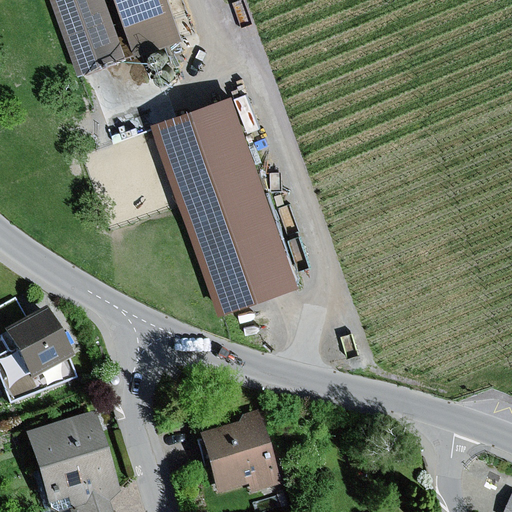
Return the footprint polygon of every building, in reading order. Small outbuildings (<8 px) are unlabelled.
[(52,0),(79,75),(126,60),(104,0),(52,0)] [(165,0),(116,0),(136,55),(180,38),(165,0)] [(152,64),(155,65),(157,66),(160,66),(162,65),(164,64),(166,61),(167,59),(166,56),(165,53),(163,51),(161,50),(158,50),(155,50),(153,52),(151,54),(150,56),(150,59),(151,62),(152,64)] [(158,82),(161,84),(163,85),(166,85),(168,84),(170,82),(172,80),(173,77),(172,75),(171,72),(169,70),(167,69),(164,68),(161,69),(159,71),(157,73),(156,75),(156,78),(157,80),(158,82)] [(230,99),(149,127),(217,319),(298,290),(230,99)] [(0,336),(1,336),(27,322),(15,299),(0,306),(0,336)] [(27,322),(1,336),(0,337),(0,341),(6,353),(7,354),(9,353),(10,352),(27,384),(69,361),(44,313),(27,322)] [(7,354),(6,353),(0,356),(0,384),(8,406),(76,378),(69,361),(27,384),(10,352),(9,353),(7,354)] [(237,424),(200,435),(216,493),(246,485),(249,494),(279,486),(258,411),(241,415),(237,424)] [(95,412),(22,434),(44,510),(64,504),(66,511),(73,511),(108,501),(118,492),(95,412)] [(511,511),(511,492),(503,511),(511,511)] [(110,511),(108,501),(73,511),(110,511)]
